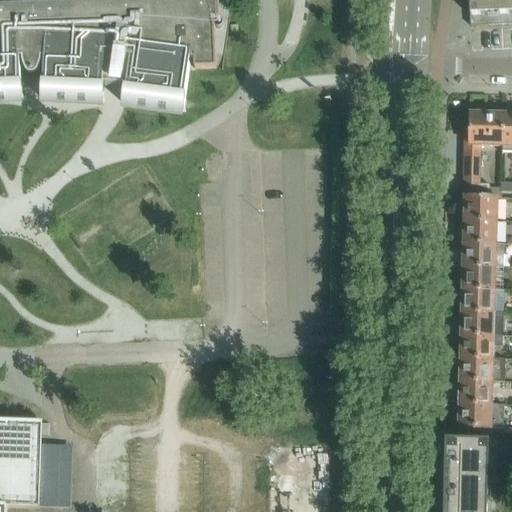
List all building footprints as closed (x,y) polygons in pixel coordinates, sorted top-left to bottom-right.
[(0,101),(24,100),(24,98),(23,98),(22,85),(21,62),(23,62),(24,65),(25,69),(26,72),(28,75),(31,77),(34,79),(36,77),(39,74),(41,72),(42,68),(43,65),(43,62),(45,62),(44,85),(44,98),(43,98),(43,100),(105,103),(105,101),(104,101),(104,88),(127,90),(125,103),(124,103),(124,105),(185,113),(186,111),(185,111),(186,98),(192,62),(196,62),(197,71),(212,71),(216,71),(216,67),(216,56),(214,21),(219,21),(218,2),(181,3),(180,0),(174,0),(174,4),(34,9),(33,0),(26,0),(27,10),(0,10),(0,101)] [(511,25),(511,0),(469,0),(471,27),(511,25)] [(502,146),(503,116),(502,116),(502,113),(491,113),(491,115),(471,115),(470,140),(465,140),(463,198),(466,198),(496,199),(502,199),(502,192),(501,192),(501,189),(490,189),(490,185),(479,185),(481,146),(502,146)] [(511,115),(503,116),(502,146),(511,146),(511,115)] [(496,223),(496,199),(466,198),(465,222),(496,223)] [(495,246),(495,245),(496,223),(465,222),(464,245),(495,246)] [(504,269),(504,246),(495,245),(495,246),(464,245),(463,268),(504,269)] [(503,292),(504,269),(463,268),(463,290),(503,292)] [(503,315),(503,292),(463,290),(462,313),(503,315)] [(503,338),(503,315),(462,313),(461,336),(503,338)] [(492,360),(492,347),(502,347),(503,338),(461,336),(460,359),(492,360)] [(505,383),(506,361),(506,360),(492,360),(460,359),(460,382),(492,383),(505,383)] [(490,406),(490,405),(492,383),(460,382),(459,405),(490,406)] [(504,430),(505,406),(490,405),(490,406),(459,405),(458,428),(504,430)] [(0,511),(6,511),(6,509),(38,510),(41,423),(0,421),(0,511)] [(489,443),(469,442),(447,442),(445,505),(487,506),(489,443)]
